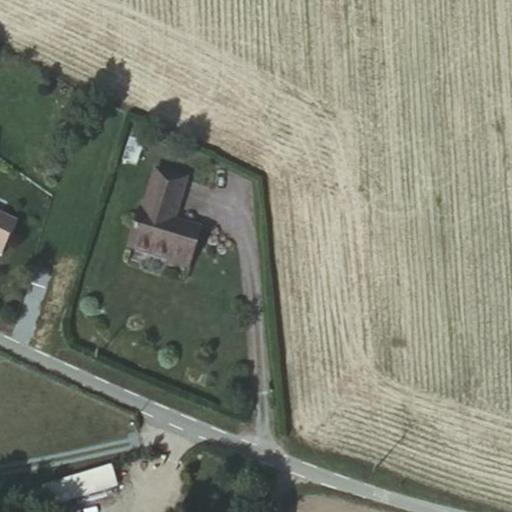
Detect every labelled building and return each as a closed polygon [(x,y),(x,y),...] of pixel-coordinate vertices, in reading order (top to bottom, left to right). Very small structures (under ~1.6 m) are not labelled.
[(202,153),(170,144),(159,187),(155,185),(145,222),(208,238),(218,202),(190,196),(202,153)] [(17,207),(0,201),(0,235),(9,238),(17,207)] [(0,476),(67,452),(57,425),(0,447),(0,476)] [(100,511),(99,506),(122,500),(117,479),(61,495),(64,511),(100,511)] [(214,511),(212,491),(199,492),(200,511),(214,511)]
